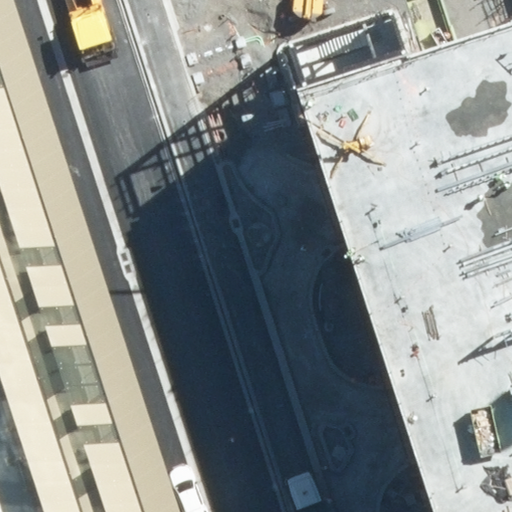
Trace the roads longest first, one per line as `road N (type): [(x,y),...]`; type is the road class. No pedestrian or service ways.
road 1 (tertiary): [(311,511),(142,0)]
road 2 (unclassified): [(240,511),(76,0)]
